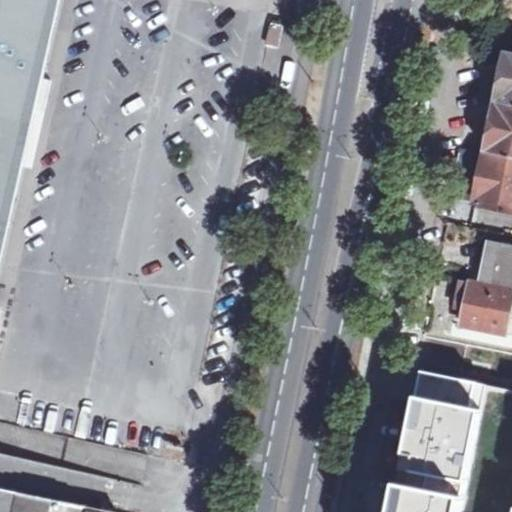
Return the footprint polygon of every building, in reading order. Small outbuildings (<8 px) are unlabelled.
[(0,274),(61,0),(51,0),(41,45),(0,227),(0,274)] [(0,0),(0,227),(41,45),(51,0),(0,0)] [(502,76),(497,101),(511,104),(511,52),(507,51),(502,76)] [(511,157),(511,104),(497,101),(491,127),(486,152),(511,157)] [(511,157),(486,152),(481,177),(475,202),(511,209),(511,157)] [(448,224),(443,254),(472,260),(478,229),(448,224)] [(511,245),(495,241),(490,261),(486,281),(511,286),(511,245)] [(511,290),(463,280),(458,305),(469,308),(464,326),(509,335),(509,333),(511,333),(511,290)] [(511,511),(511,389),(425,372),(396,511),(511,511)] [(0,505),(15,508),(19,492),(0,488),(0,505)] [(117,511),(19,492),(15,508),(0,505),(0,511),(117,511)]
